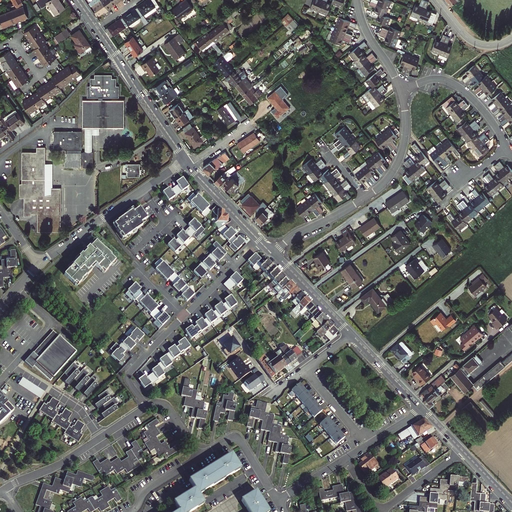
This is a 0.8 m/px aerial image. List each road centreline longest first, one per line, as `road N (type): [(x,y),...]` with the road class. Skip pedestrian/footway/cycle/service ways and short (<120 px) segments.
road 1 (residential): [(200,56),(252,122),(189,165)]
road 2 (tertiary): [(186,161),(97,28)]
road 3 (residential): [(400,189),(286,267)]
road 4 (residential): [(400,89),(450,81),(506,147)]
road 5 (residential): [(143,190),(38,265)]
road 6 (residential): [(364,198),(400,155),(400,89)]
